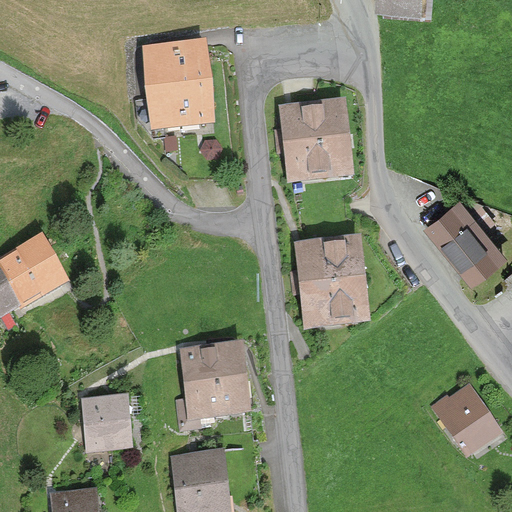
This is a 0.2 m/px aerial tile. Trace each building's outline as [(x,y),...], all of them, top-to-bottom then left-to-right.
[(421,0),(374,0),(374,11),(420,15),(421,0)] [(206,45),(144,51),(152,135),(214,129),(206,45)] [(345,103),(280,110),(282,132),(275,133),(277,155),(284,155),(288,186),(353,179),(345,103)] [(424,228),(470,285),(506,257),(460,200),(424,228)] [(41,238),(0,260),(0,266),(23,308),(67,284),(41,238)] [(361,239),(294,246),(297,273),(290,274),(292,297),(299,296),(303,331),(370,325),(361,239)] [(0,320),(23,308),(0,266),(0,320)] [(252,415),(244,346),(180,353),(188,423),(252,415)] [(469,387),(433,410),(466,459),(501,436),(469,387)] [(81,403),(86,455),(132,451),(127,399),(81,403)] [(171,460),(177,511),(230,511),(223,454),(171,460)] [(49,496),(51,511),(98,511),(96,491),(49,496)]
